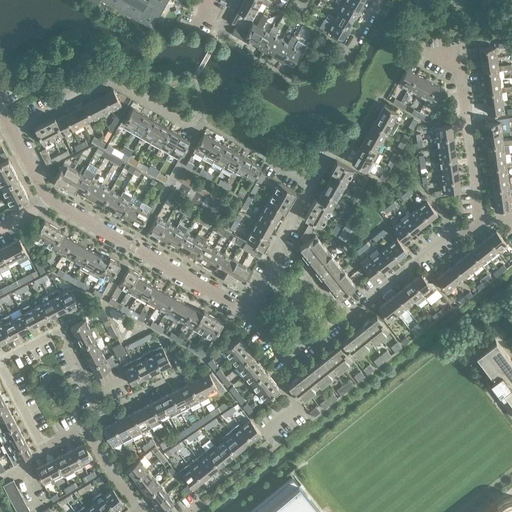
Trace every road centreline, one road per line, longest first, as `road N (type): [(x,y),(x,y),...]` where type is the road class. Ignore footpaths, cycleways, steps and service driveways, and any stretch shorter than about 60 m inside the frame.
road 1 (residential): [(247,308),(287,357),(456,230),(479,229),(478,220)]
road 2 (residential): [(478,220),(460,66),(414,45),(406,28),(421,0)]
road 3 (residential): [(247,308),(50,202)]
road 4 (residential): [(202,124),(183,123),(108,82),(13,128)]
road 5 (residential): [(84,425),(103,411),(59,328),(0,357)]
road 6 (residential): [(247,308),(311,182)]
